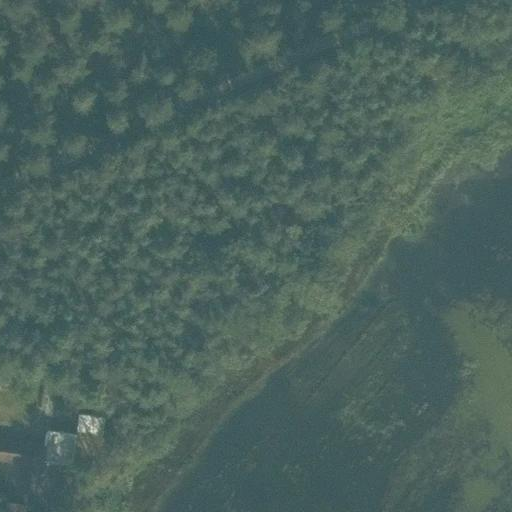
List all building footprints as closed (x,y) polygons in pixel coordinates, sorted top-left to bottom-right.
[(310,237),(327,219),(304,197),(287,215),(310,237)] [(40,408),(52,409),(55,379),(44,378),(40,408)] [(56,411),(76,413),(77,403),(56,401),(56,411)] [(77,430),(102,434),(104,416),(79,413),(77,430)] [(15,491),(41,495),(46,462),(72,465),(75,435),(46,431),(44,445),(0,437),(0,461),(19,464),(15,491)] [(4,511),(25,511),(26,504),(6,502),(4,511)]
